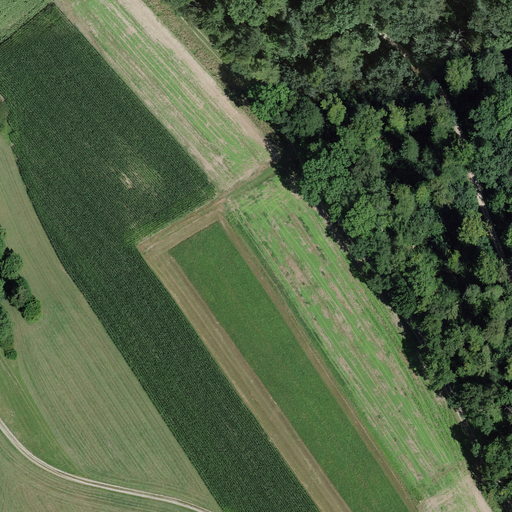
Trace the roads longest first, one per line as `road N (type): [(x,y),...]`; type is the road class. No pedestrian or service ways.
road 1 (track): [(511,506),(485,471),(416,337),(298,159),(167,0)]
road 2 (track): [(511,269),(461,149),(379,134),(328,142),(298,159)]
road 3 (track): [(0,421),(22,451),(51,470),(205,511)]
road 4 (track): [(461,149),(449,102),(425,70),(342,0)]
